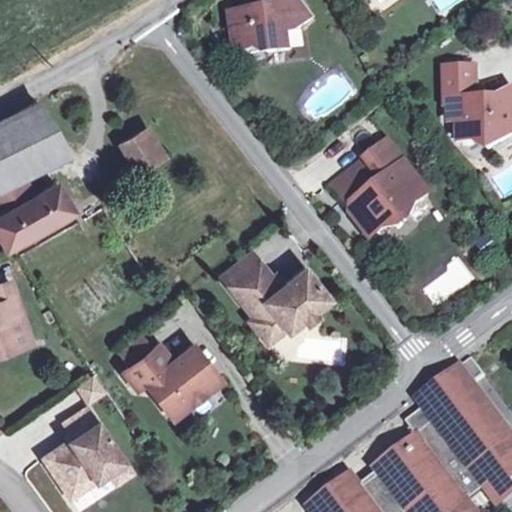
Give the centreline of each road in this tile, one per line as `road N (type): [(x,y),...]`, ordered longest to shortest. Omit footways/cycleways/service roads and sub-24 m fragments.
road 1 (residential): [(421,367),(157,10)]
road 2 (residential): [(421,367),(227,511)]
road 3 (residential): [(0,98),(157,10)]
